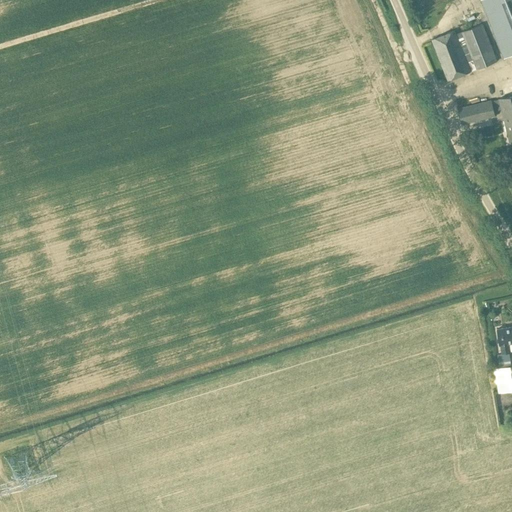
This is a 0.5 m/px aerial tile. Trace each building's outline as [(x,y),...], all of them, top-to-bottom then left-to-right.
[(511,55),(511,0),(481,0),(504,59),(511,55)] [(491,45),(482,23),(456,33),(455,31),(432,39),(447,80),(471,71),(499,60),(496,54),(498,53),(494,43),(491,45)] [(511,140),(511,95),(500,98),(510,141),(511,140)] [(496,116),(492,100),(458,108),(462,124),(496,116)] [(511,343),(511,326),(498,329),(500,345),(501,345),(502,353),(510,352),(509,344),(511,343)] [(511,390),(511,365),(495,368),(498,392),(511,390)]
